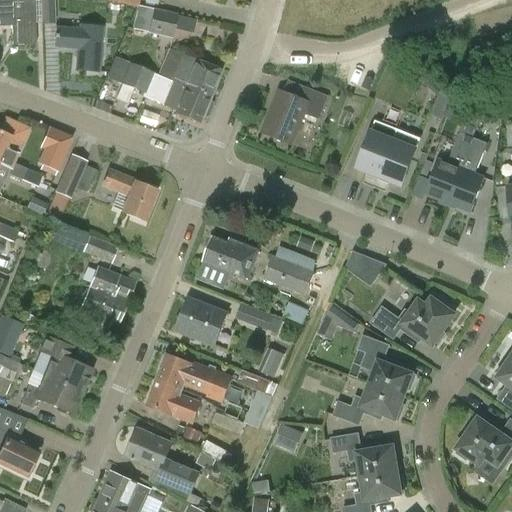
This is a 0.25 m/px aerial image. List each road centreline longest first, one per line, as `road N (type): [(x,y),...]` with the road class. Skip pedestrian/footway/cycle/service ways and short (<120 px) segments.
road 1 (residential): [(68,511),(204,168)]
road 2 (residential): [(511,291),(204,168)]
road 3 (residential): [(486,0),(354,50),(314,54),(254,41)]
road 4 (residential): [(511,295),(433,418),(429,458),(446,511)]
road 5 (residential): [(204,168),(0,93)]
road 6 (residential): [(204,168),(254,41)]
